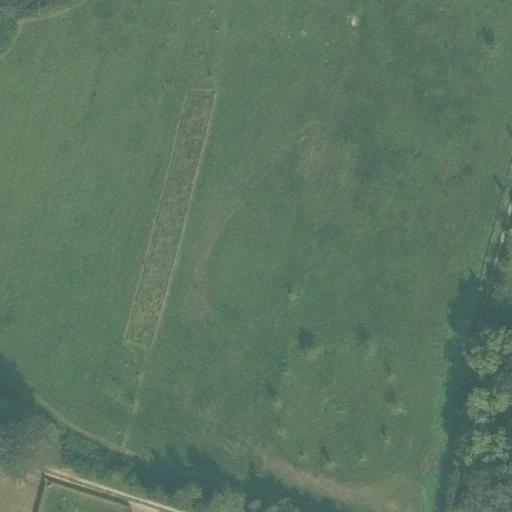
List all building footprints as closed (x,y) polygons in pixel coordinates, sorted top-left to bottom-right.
[(322,9),(322,0),(295,0),(296,8),(322,9)] [(349,11),(350,0),(329,0),(328,9),(349,11)] [(305,53),(285,52),(284,63),(304,64),(305,53)] [(217,216),(256,213),(254,176),(215,178),(217,216)] [(222,248),(204,281),(242,300),(259,267),(222,248)] [(215,315),(211,353),(247,357),(251,319),(215,315)] [(313,384),(334,388),(342,345),(321,341),(313,384)] [(273,366),(276,353),(259,349),(253,378),(240,375),(237,389),(271,397),(278,367),(273,366)] [(363,395),(384,399),(393,355),(372,351),(363,395)]
